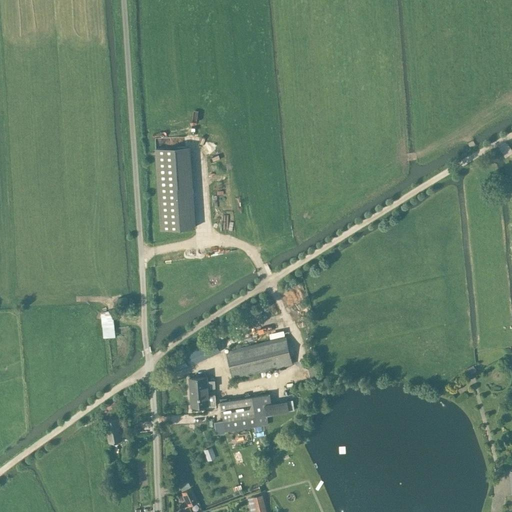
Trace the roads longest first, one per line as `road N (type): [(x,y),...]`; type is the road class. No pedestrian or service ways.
road 1 (track): [(0,473),(183,335),(511,134)]
road 2 (unclassified): [(158,511),(122,0)]
road 3 (track): [(140,251),(212,235),(252,254),(300,233),(405,158),(511,105)]
road 4 (track): [(0,300),(109,302),(123,322),(144,321)]
